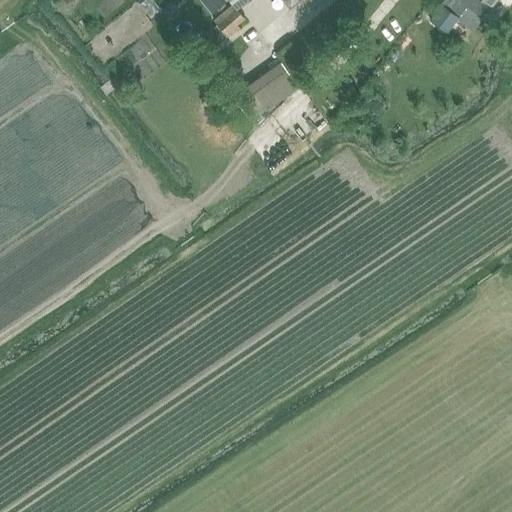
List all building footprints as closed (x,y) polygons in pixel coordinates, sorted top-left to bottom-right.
[(228,0),(236,9),(247,0),(284,0),(290,6),(296,0),(228,0)] [(443,0),(431,17),(449,30),(457,18),(474,31),(495,0),(443,0)] [(246,19),(231,5),(213,20),(229,37),(241,27),(239,25),(246,19)] [(251,120),(300,86),(282,60),(233,95),(251,120)] [(257,151),(277,136),(265,119),(244,134),(257,151)]
